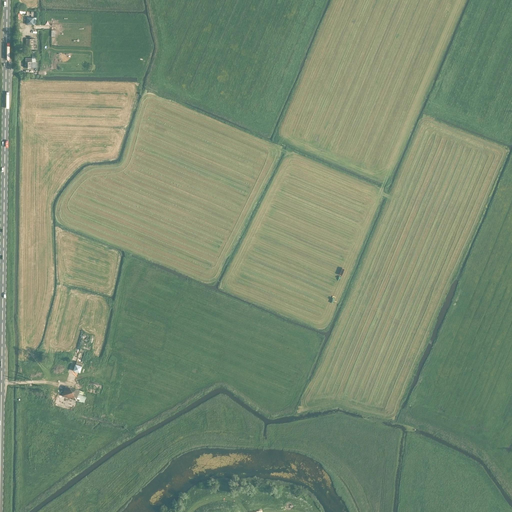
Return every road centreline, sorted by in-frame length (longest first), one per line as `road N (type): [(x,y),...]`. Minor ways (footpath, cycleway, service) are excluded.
road 1 (primary): [(0,489),(6,0)]
road 2 (track): [(373,252),(395,198),(381,192),(459,0)]
